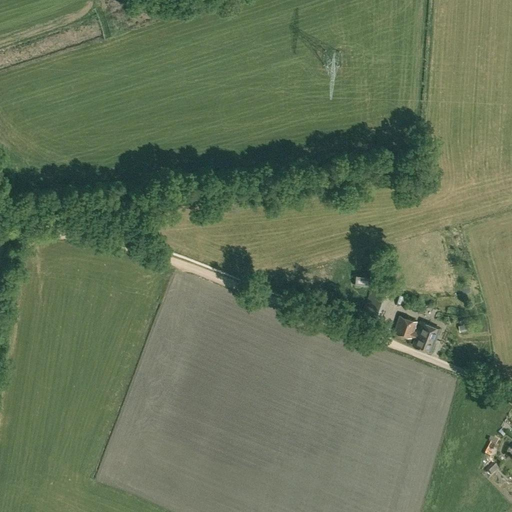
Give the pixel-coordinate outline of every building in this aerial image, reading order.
[(348,273),(347,283),(370,285),(371,276),(348,273)] [(375,289),(371,300),(383,303),(386,293),(375,289)] [(431,352),(440,328),(421,320),(416,331),(413,330),(417,321),(399,315),(394,331),(411,337),(411,336),(415,337),(412,344),(431,352)] [(470,329),(468,318),(460,320),(460,325),(459,326),(460,331),(470,329)] [(503,428),(498,433),(503,437),(508,432),(503,428)] [(497,461),(488,467),(492,472),(501,466),(497,461)]
